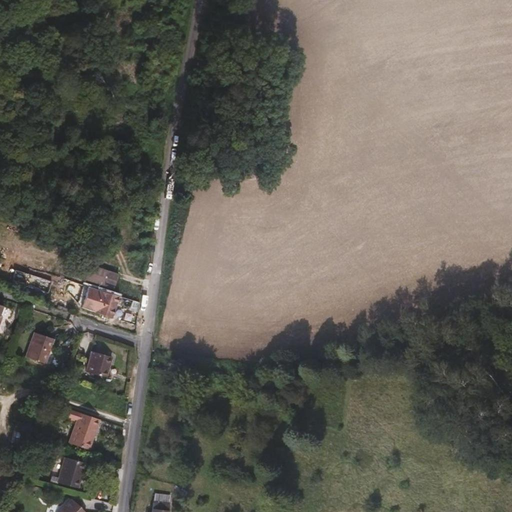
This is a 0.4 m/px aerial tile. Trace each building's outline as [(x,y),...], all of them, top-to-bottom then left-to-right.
[(115,278),(87,269),(80,267),(78,274),(113,285),(115,278)] [(113,316),(121,295),(89,285),(83,306),(113,316)] [(48,363),(56,337),(35,331),(27,355),(48,363)] [(88,371),(104,375),(108,376),(113,355),(92,350),(88,371)] [(90,452),(95,435),(100,420),(69,410),(66,418),(77,422),(70,445),(90,452)] [(58,485),(74,489),(78,491),(85,465),(65,459),(58,485)] [(84,511),(75,501),(74,501),(61,511),(84,511)] [(171,511),(172,511),(173,503),(157,501),(155,511),(171,511)]
